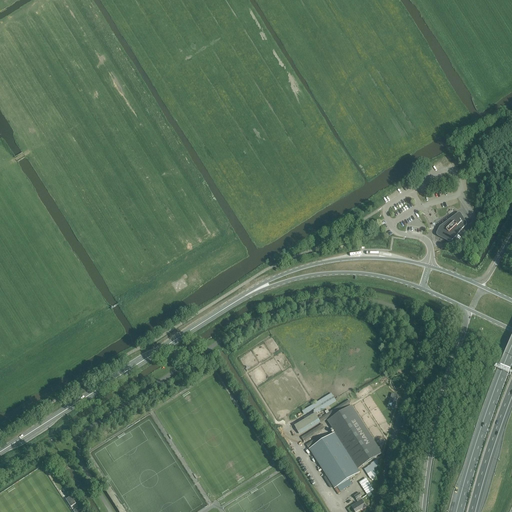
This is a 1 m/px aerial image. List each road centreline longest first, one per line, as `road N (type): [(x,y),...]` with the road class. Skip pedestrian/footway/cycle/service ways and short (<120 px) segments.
road 1 (secondary): [(0,452),(232,303)]
road 2 (secondary): [(475,283),(409,261),(356,258),(296,269),(232,303)]
road 3 (secondary): [(232,303),(302,276),(349,273),(403,281),(465,308)]
road 4 (motorway): [(465,308),(422,511)]
road 5 (motorway): [(511,354),(460,511)]
road 6 (motorway): [(472,511),(511,389)]
